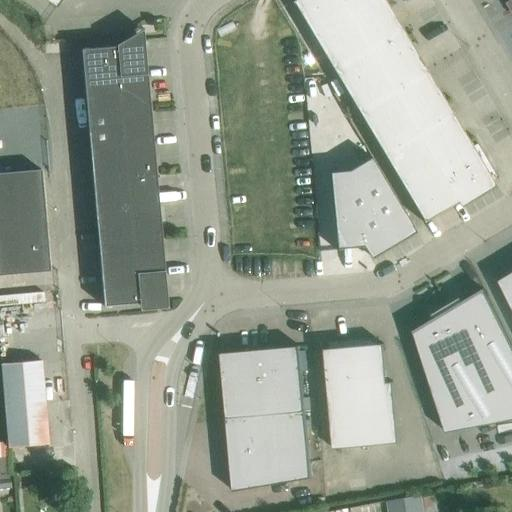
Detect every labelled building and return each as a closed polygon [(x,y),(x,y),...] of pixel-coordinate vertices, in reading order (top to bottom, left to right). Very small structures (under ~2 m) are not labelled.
[(293,0),(291,1),(423,221),(497,178),(477,143),(472,146),(387,0),(293,0)] [(80,49),(103,306),(139,303),(139,310),(167,307),(143,29),(116,46),(80,49)] [(360,138),(353,143),(363,157),(371,151),(360,138)] [(349,170),(329,172),(336,250),(363,246),(367,254),(412,228),(371,157),(349,170)] [(41,170),(0,173),(0,272),(49,269),(41,170)] [(511,272),(499,280),(511,307),(511,272)] [(435,313),(412,325),(446,430),(511,417),(511,345),(483,289),(465,298),(462,293),(432,308),(435,313)] [(323,350),(333,448),(399,442),(393,382),(387,382),(384,347),(377,345),(377,338),(330,342),(330,350),(323,350)] [(223,352),(220,352),(226,421),(231,420),(232,436),(228,437),(231,472),(235,472),(237,488),(232,488),(233,491),(312,478),(300,345),(296,345),(297,350),(278,351),(278,347),(242,350),(243,355),(224,356),(223,352)] [(42,360),(1,364),(8,446),(49,443),(42,360)] [(0,493),(11,493),(9,474),(0,474),(0,493)] [(424,511),(422,495),(388,501),(389,511),(424,511)] [(380,511),(388,510),(387,501),(355,508),(356,511),(380,511)]
